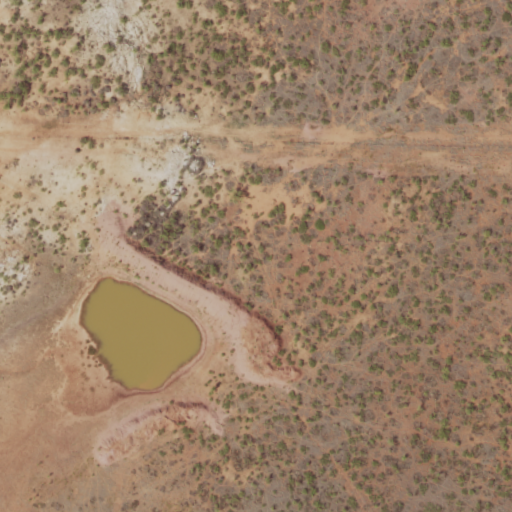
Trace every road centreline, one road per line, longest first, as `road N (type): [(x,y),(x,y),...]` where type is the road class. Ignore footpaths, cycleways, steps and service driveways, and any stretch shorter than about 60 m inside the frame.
road 1 (track): [(0,139),(511,152)]
road 2 (track): [(355,511),(317,436),(237,339)]
